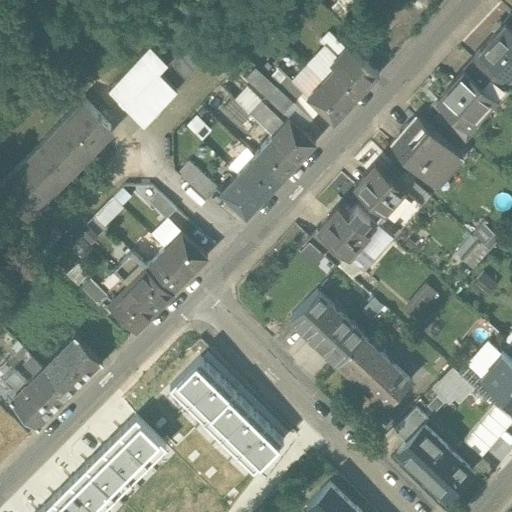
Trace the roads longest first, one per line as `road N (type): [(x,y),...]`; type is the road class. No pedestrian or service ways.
road 1 (residential): [(241,253),(476,0)]
road 2 (residential): [(413,511),(197,298)]
road 3 (residential): [(0,498),(197,298)]
road 4 (unknown): [(155,171),(233,59)]
